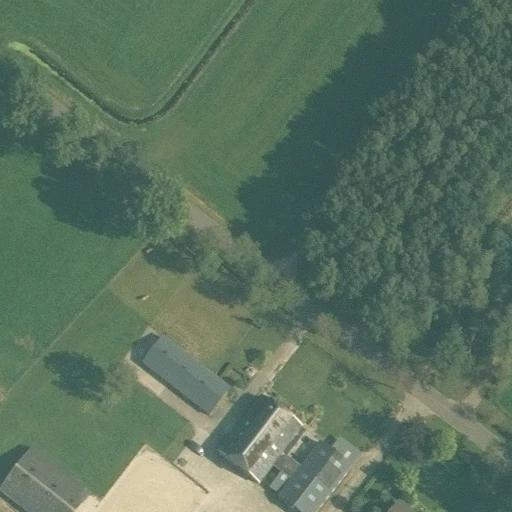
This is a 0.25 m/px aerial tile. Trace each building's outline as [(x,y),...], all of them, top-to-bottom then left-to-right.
[(209,418),(231,389),(183,352),(164,338),(143,366),(162,380),(209,418)] [(136,412),(117,397),(97,423),(116,438),(136,412)] [(254,453),(284,413),(263,398),(221,454),(261,484),(274,468),(254,453)] [(254,453),(274,468),(292,481),(279,498),(297,511),(320,511),(355,467),(322,442),(303,468),(288,456),(306,433),(302,430),(303,428),(284,413),(254,453)] [(0,493),(24,511),(113,511),(87,492),(31,449),(0,488),(0,493)] [(152,499),(167,511),(195,511),(212,493),(180,466),(152,499)]
